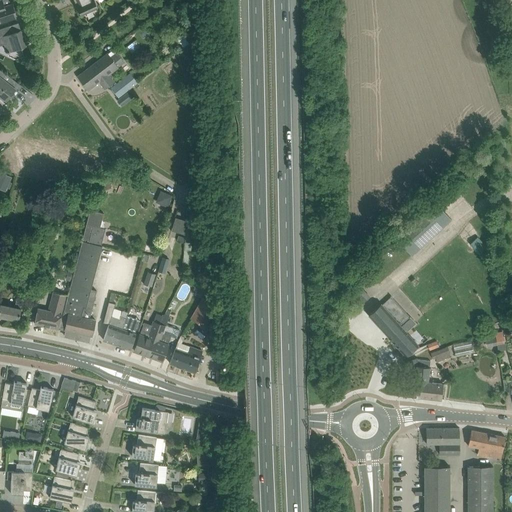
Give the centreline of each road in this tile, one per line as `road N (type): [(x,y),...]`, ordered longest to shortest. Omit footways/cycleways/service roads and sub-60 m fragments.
road 1 (motorway): [(296,511),(280,0)]
road 2 (motorway): [(254,0),(270,511)]
road 3 (residential): [(0,140),(51,83),(37,0)]
road 4 (tertiary): [(511,421),(426,414),(384,420)]
